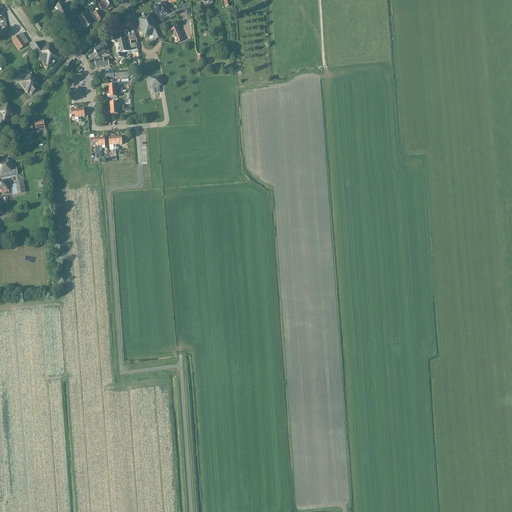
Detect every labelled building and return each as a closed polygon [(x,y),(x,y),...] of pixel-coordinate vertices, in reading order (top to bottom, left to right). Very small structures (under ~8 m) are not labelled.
[(113,5),(110,1),(111,1),(110,0),(104,0),(102,1),(103,2),(98,5),(102,11),(107,8),(107,9),(110,7),(110,8),(113,6),(113,5)] [(164,2),(153,7),(157,15),(161,13),(162,15),(168,13),(167,10),(168,10),(164,2)] [(55,9),(58,15),(59,17),(61,17),(65,26),(72,23),(62,4),(57,6),(56,3),(54,4),(56,8),(55,9)] [(91,7),(91,8),(89,9),(91,12),(90,13),(97,23),(98,23),(103,19),(98,11),(95,13),(91,7)] [(161,41),(163,40),(162,38),(152,13),(136,20),(139,26),(138,26),(139,28),(140,28),(144,38),(148,36),(149,37),(153,35),(155,41),(160,39),(161,41)] [(87,30),(92,26),(85,14),(79,18),(87,30)] [(124,33),(128,46),(129,51),(138,50),(136,43),(137,43),(136,38),(134,29),(132,19),(120,23),(123,33),(124,33)] [(183,40),(177,28),(171,31),(176,43),(183,40)] [(25,45),(28,42),(22,33),(12,40),(19,51),(26,46),(25,45)] [(123,53),(129,51),(128,46),(126,46),(125,40),(123,41),(123,40),(119,41),(119,42),(118,42),(120,50),(120,51),(120,53),(121,53),(121,54),(116,55),(117,59),(118,58),(118,60),(124,58),(123,53)] [(31,47),(41,63),(42,62),(46,69),(61,59),(50,43),(42,49),(37,42),(31,47)] [(97,56),(105,52),(105,51),(108,49),(105,43),(101,44),(102,45),(97,47),(98,48),(94,50),(97,56)] [(100,68),(101,68),(105,67),(109,66),(108,59),(104,60),(103,59),(94,61),(96,68),(100,67),(100,68)] [(129,77),(128,71),(102,73),(103,79),(106,79),(106,77),(110,77),(110,79),(129,77)] [(35,88),(39,85),(30,73),(21,80),(22,80),(19,82),(27,93),(29,91),(31,94),(37,89),(35,88)] [(159,87),(163,86),(161,75),(147,77),(149,90),(154,89),(155,93),(160,93),(159,87)] [(0,122),(3,127),(4,126),(13,118),(11,117),(14,114),(8,103),(0,107),(0,122)] [(36,131),(45,129),(42,120),(34,122),(36,131)] [(22,147),(32,144),(30,134),(19,136),(22,147)] [(0,178),(14,176),(17,175),(14,160),(7,162),(7,159),(2,160),(1,158),(0,158),(0,178)] [(1,192),(8,192),(6,180),(0,180),(0,190),(1,192)]
